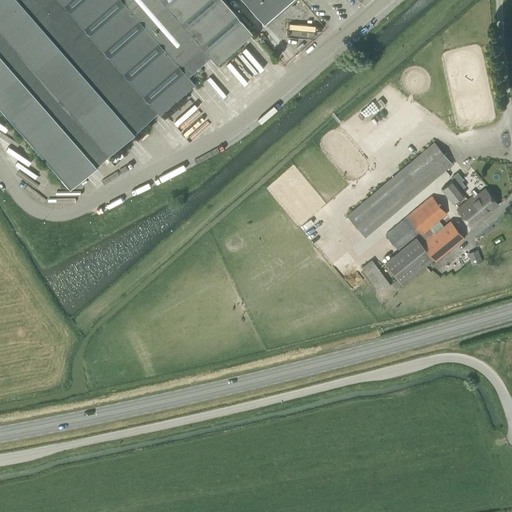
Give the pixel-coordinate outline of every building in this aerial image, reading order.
[(0,0),(0,106),(69,187),(93,166),(122,141),(131,134),(142,124),(147,120),(156,112),(158,114),(182,93),(194,83),(188,76),(180,66),(183,64),(197,52),(201,47),(209,57),(215,63),(240,42),(250,32),(249,31),(222,0),(0,0)] [(241,0),(261,21),(262,23),(269,16),(287,0),(241,0)] [(346,216),(365,237),(452,164),(434,142),(346,216)] [(441,190),(453,204),(464,194),(461,190),(465,186),(462,181),(464,180),(457,172),(450,178),(452,180),(441,190)] [(456,209),(471,229),(490,213),(488,211),(497,204),(484,188),(477,194),(473,189),(470,192),(473,195),(456,209)] [(407,217),(427,240),(443,227),(438,221),(446,214),(431,196),(407,217)] [(422,244),(427,240),(407,217),(385,235),(398,250),(416,236),(422,244)] [(422,244),(435,262),(464,238),(450,221),(443,227),(427,240),(422,244)] [(384,263),(403,285),(433,259),(422,244),(416,236),(398,250),(384,263)] [(484,268),(477,250),(468,253),(472,265),(475,264),(477,270),(484,268)] [(385,274),(388,272),(382,263),(378,266),(373,259),(362,265),(377,291),(391,283),(385,274)]
